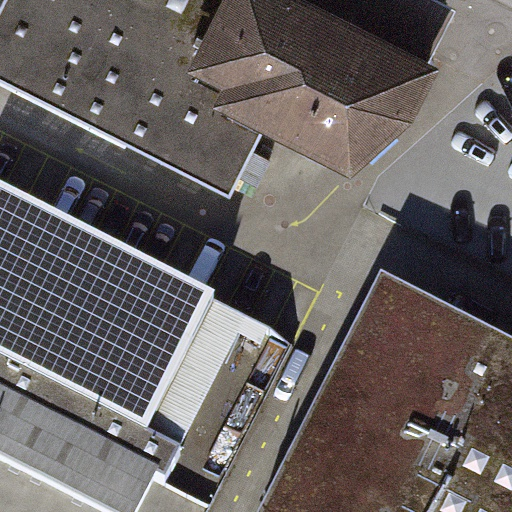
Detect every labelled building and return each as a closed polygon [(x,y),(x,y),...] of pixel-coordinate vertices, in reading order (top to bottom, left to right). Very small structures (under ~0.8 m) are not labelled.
[(197,80),(233,0),(1,0),(10,5),(0,24),(0,91),(237,204),(270,142),(218,116),(228,94),(197,80)] [(437,65),(312,0),(233,0),(197,80),(228,94),(218,116),(270,142),(362,182),(422,129),(449,71),(437,65)] [(432,0),(312,0),(437,65),(463,15),(432,0)] [(162,511),(250,341),(0,213),(0,487),(48,511),(162,511)] [(511,511),(511,366),(388,303),(280,511),(511,511)]
